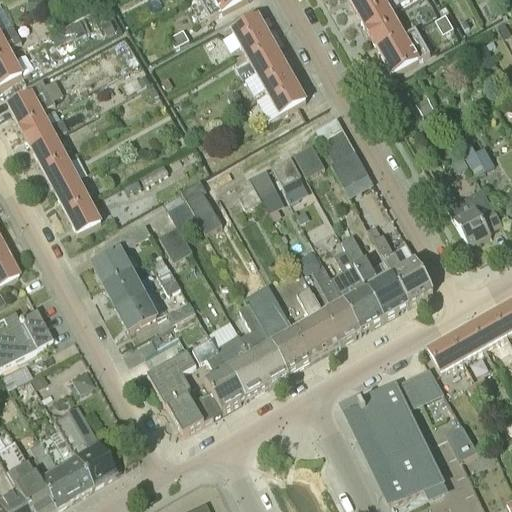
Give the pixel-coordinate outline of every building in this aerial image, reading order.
[(41,15),(43,2),(29,0),(28,0),(27,13),(41,15)] [(245,0),(195,0),(210,26),(248,5),(245,0)] [(345,0),(353,14),(377,0),(345,0)] [(365,35),(391,20),(380,0),(377,0),(353,14),(365,35)] [(493,5),(482,11),(488,21),(498,16),(493,5)] [(377,55),(403,41),(391,20),(365,35),(377,55)] [(442,41),(453,35),(445,21),(434,27),(442,41)] [(244,59),(270,44),(258,22),(232,37),(244,59)] [(100,30),(106,40),(117,34),(111,24),(100,30)] [(79,26),(67,33),(73,42),(74,44),(86,38),(79,26)] [(0,38),(0,65),(12,59),(10,54),(22,48),(13,31),(0,37),(0,38)] [(168,43),(175,54),(189,45),(183,34),(168,43)] [(377,55),(392,81),(430,60),(415,34),(403,41),(377,55)] [(256,80),(282,65),(270,44),(244,59),(256,80)] [(493,45),(486,50),(488,54),(496,50),(493,45)] [(494,67),(484,49),(470,57),(480,75),(494,67)] [(0,93),(36,75),(26,57),(14,63),(12,59),(0,65),(0,93)] [(268,101),(294,87),(282,65),(256,80),(268,101)] [(138,84),(142,92),(150,89),(145,80),(138,84)] [(129,100),(142,92),(138,84),(137,82),(123,89),(129,100)] [(168,84),(162,87),(166,95),(172,92),(168,84)] [(20,134),(44,120),(42,116),(55,109),(43,86),(28,94),(31,100),(8,112),(20,134)] [(294,87),(268,101),(279,122),(306,108),(294,87)] [(155,93),(145,98),(152,105),(159,101),(155,93)] [(241,103),(237,95),(226,101),(230,108),(241,103)] [(423,120),(433,115),(427,103),(416,108),(423,120)] [(31,155),(56,142),(44,120),(20,134),(31,155)] [(61,123),(50,129),(56,141),(67,135),(61,123)] [(123,132),(119,124),(98,135),(102,143),(123,132)] [(322,146),(342,135),(336,124),(316,135),(322,146)] [(164,128),(156,133),(159,139),(167,134),(164,128)] [(329,157),(349,146),(342,135),(322,146),(329,157)] [(43,177),(67,164),(56,142),(31,155),(43,177)] [(335,168),(355,157),(349,146),(329,157),(335,168)] [(477,183),(495,173),(484,153),(476,158),(471,149),(461,154),(477,183)] [(294,161),(307,183),(325,174),(312,151),(294,161)] [(79,184),(89,179),(79,157),(69,162),(79,184)] [(338,182),(361,169),(355,157),(335,168),(332,170),(338,182)] [(511,157),(496,166),(511,193),(511,157)] [(299,183),(301,182),(291,162),(272,172),(283,191),(299,183)] [(54,198),(79,185),(67,164),(43,177),(54,198)] [(361,169),(338,182),(345,193),(368,180),(361,169)] [(168,178),(164,170),(139,183),(144,191),(168,178)] [(250,185),(260,204),(276,195),(266,176),(250,185)] [(441,179),(439,180),(430,185),(469,254),(490,242),(488,239),(502,231),(482,195),(458,208),(441,179)] [(308,199),(299,183),(283,191),(282,192),(286,204),(289,209),(308,199)] [(66,220),(90,207),(79,185),(54,198),(66,220)] [(187,206),(200,228),(206,240),(222,231),(203,198),(206,197),(199,185),(181,195),(187,206)] [(261,207),(260,204),(250,185),(234,193),(241,207),(246,215),(261,207)] [(141,194),(138,187),(124,193),(127,200),(141,194)] [(241,207),(234,193),(223,199),(230,213),(241,207)] [(274,196),(260,204),(261,207),(268,219),(277,214),(281,212),(284,210),(276,195),(274,196)] [(90,207),(66,220),(77,242),(115,221),(106,204),(92,211),(90,207)] [(181,239),(200,228),(187,206),(168,217),(177,233),(181,239)] [(281,222),(277,214),(268,219),(272,227),(281,222)] [(307,224),(302,216),(296,219),(301,228),(307,224)] [(126,250),(127,253),(150,241),(145,231),(122,243),(126,250)] [(391,280),(408,312),(433,298),(416,267),(402,275),(383,241),(380,243),(374,232),(368,236),(392,280),(391,280)] [(181,239),(177,233),(159,243),(174,269),(192,258),(181,239)] [(350,263),(384,326),(408,312),(391,280),(379,287),(353,241),(342,247),(343,250),(342,250),(347,258),(350,263)] [(104,291),(133,275),(126,263),(131,260),(127,253),(126,250),(92,269),(104,291)] [(331,287),(360,340),(384,326),(350,263),(347,258),(338,263),(347,279),(331,287)] [(0,292),(17,283),(6,262),(0,264),(0,292)] [(324,319),(323,319),(341,351),(360,340),(331,287),(323,273),(313,279),(333,314),(324,319)] [(162,288),(174,281),(170,274),(158,281),(162,288)] [(116,314),(145,298),(133,275),(104,291),(116,314)] [(174,281),(162,288),(168,300),(180,293),(174,281)] [(312,326),(294,336),(311,368),(341,351),(323,319),(324,319),(309,292),(297,299),(312,326)] [(130,340),(159,324),(145,298),(116,314),(130,340)] [(278,307),(255,320),(271,351),(272,350),(289,381),(311,368),(294,336),(278,307)] [(172,330),(195,318),(190,308),(167,320),(172,330)] [(508,344),(511,341),(511,308),(493,319),(508,344)] [(271,351),(255,320),(249,310),(240,315),(252,337),(241,343),(239,341),(269,393),(289,381),(272,350),(271,351)] [(0,375),(51,348),(35,318),(0,335),(0,375)] [(486,357),(508,344),(493,319),(472,332),(486,357)] [(464,369),(486,357),(472,332),(450,344),(464,369)] [(212,346),(245,406),(269,393),(239,341),(217,353),(212,346)] [(442,382),(464,369),(450,344),(428,357),(442,382)] [(201,403),(214,424),(245,406),(212,346),(193,357),(200,369),(208,365),(217,381),(206,387),(211,397),(201,403)] [(196,371),(188,355),(147,378),(183,442),(214,424),(201,403),(192,408),(186,397),(191,394),(182,379),(196,371)] [(25,371),(0,384),(7,397),(31,384),(25,371)] [(445,486),(437,472),(409,416),(443,400),(430,377),(358,411),(362,418),(349,424),(347,424),(388,510),(424,495),(426,499),(428,504),(449,495),(444,486),(445,486)] [(41,380),(31,386),(36,396),(47,389),(41,380)] [(476,388),(483,401),(492,396),(485,383),(476,388)] [(474,406),(483,401),(476,388),(467,392),(474,406)] [(65,450),(91,496),(118,480),(107,460),(102,463),(97,454),(98,454),(75,415),(54,428),(67,450),(65,450)] [(511,440),(511,422),(500,428),(509,443),(511,440)] [(462,467),(478,459),(462,432),(445,441),(460,470),(463,469),(462,467)] [(0,475),(21,511),(49,511),(35,487),(7,438),(0,441),(0,475)] [(37,449),(72,507),(91,496),(65,450),(56,455),(49,442),(37,449)] [(35,487),(49,511),(63,511),(72,507),(37,449),(29,453),(46,482),(35,487)] [(0,511),(21,511),(0,475),(0,501),(3,506),(0,507),(0,511)]
